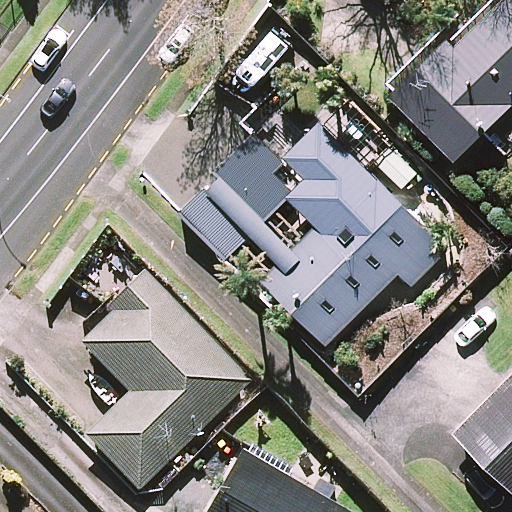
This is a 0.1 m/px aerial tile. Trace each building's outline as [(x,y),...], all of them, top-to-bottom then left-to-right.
[(511,115),(511,0),(499,0),(456,45),(391,95),(461,165),(511,115)] [(287,25),(264,6),(232,45),(255,64),(287,25)] [(416,287),(449,244),(325,125),(290,157),(312,182),(288,199),(314,234),(297,251),(278,269),(258,288),(327,353),(400,275),(416,287)] [(290,157),(252,132),(180,206),(230,259),(248,241),(278,269),(297,251),(269,221),(288,199),(277,174),(290,157)] [(392,137),(371,158),(402,191),(424,170),(392,137)] [(244,392),(140,285),(79,344),(128,407),(84,441),(137,495),(244,392)] [(511,371),(457,427),(511,489),(511,371)] [(349,511),(236,455),(213,511),(349,511)]
